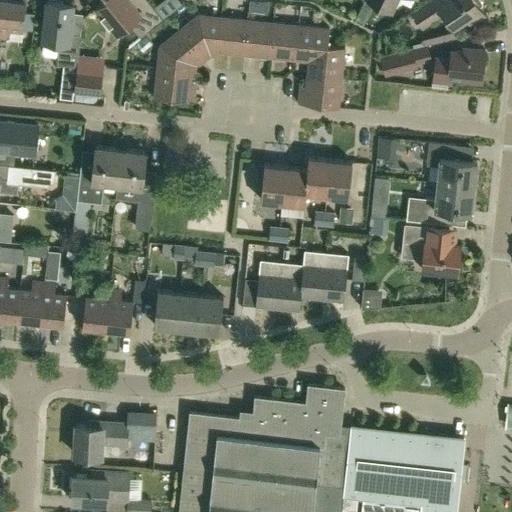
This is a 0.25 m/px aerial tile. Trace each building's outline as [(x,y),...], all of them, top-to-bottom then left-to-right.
[(2,0),(0,24),(0,37),(10,38),(11,29),(24,31),(26,0),(2,0)] [(78,54),(80,32),(69,31),(71,12),(73,1),(64,0),(45,0),(42,38),(43,38),(42,51),(45,54),(58,55),(57,63),(63,63),(77,65),(78,54)] [(147,31),(163,18),(155,8),(152,4),(141,12),(130,0),(103,0),(95,7),(116,32),(135,17),(147,31)] [(362,24),(373,1),(391,9),(395,0),(363,0),(353,20),(362,24)] [(425,0),(411,9),(423,26),(444,13),(453,26),(466,17),(470,22),(484,12),(479,5),(481,3),(482,1),(480,0),(425,0)] [(155,8),(163,18),(171,12),(163,2),(155,8)] [(218,49),(222,14),(199,12),(179,28),(205,59),(218,49)] [(244,52),(248,17),(222,14),(218,49),(244,52)] [(270,55),(273,20),(248,17),(244,52),(270,55)] [(296,58),(299,23),(273,20),(270,55),(296,58)] [(309,59),(328,43),(330,26),(299,23),(296,58),(309,59)] [(199,64),(205,59),(179,28),(160,44),(158,66),(193,70),(193,63),(199,64)] [(308,74),(342,77),(345,45),(328,43),(309,59),(308,74)] [(432,60),(428,44),(413,48),(381,56),(385,76),(390,75),(418,68),(417,64),(432,60)] [(451,84),(452,75),(482,78),(485,48),(463,46),(462,50),(451,48),(450,57),(436,56),(433,87),(447,88),(447,84),(451,84)] [(191,86),(193,70),(158,66),(155,96),(195,100),(196,87),(191,86)] [(77,69),(75,89),(99,92),(101,72),(77,69)] [(339,106),(342,77),(308,74),(306,90),(300,89),(299,102),(339,106)] [(36,152),(38,122),(0,118),(0,157),(7,158),(7,149),(36,152)] [(437,181),(475,184),(477,159),(454,157),(456,143),(429,140),(427,163),(439,164),(437,181)] [(102,202),(104,185),(104,181),(117,182),(121,147),(95,144),(93,162),(81,161),(76,211),(72,246),(86,248),(91,201),(102,202)] [(121,147),(117,182),(130,184),(128,197),(153,200),(156,169),(144,168),(146,150),(121,147)] [(327,193),(331,158),(309,155),(308,168),(305,191),(327,193)] [(331,158),(327,193),(349,196),(353,160),(331,158)] [(282,200),(286,165),(264,163),(260,197),(282,200)] [(0,189),(18,192),(19,182),(49,185),(55,181),(56,169),(12,164),(9,164),(7,181),(0,180),(0,189)] [(305,191),(308,168),(286,165),(282,200),(304,202),(305,191)] [(219,192),(220,182),(206,180),(205,191),(219,192)] [(472,211),(475,184),(437,181),(435,198),(423,197),(422,201),(408,199),(407,218),(466,224),(467,210),(472,211)] [(315,209),(313,224),(323,225),(324,210),(315,209)] [(324,210),(323,225),(332,226),(334,211),(324,210)] [(0,211),(0,238),(11,239),(14,213),(0,211)] [(456,228),(404,222),(401,251),(423,253),(421,268),(458,272),(460,244),(454,243),(456,228)] [(269,225),(268,239),(277,240),(279,226),(269,225)] [(279,226),(277,240),(287,241),(289,226),(279,226)] [(174,244),(172,258),(183,259),(183,257),(184,244),(174,244)] [(322,297),(327,251),(306,248),(305,262),(301,295),(322,297)] [(204,265),(205,250),(195,250),(194,264),(204,265)] [(214,251),(205,250),(204,265),(213,266),(214,251)] [(327,251),(322,297),(344,300),(349,253),(327,251)] [(366,255),(354,254),(351,279),(364,280),(366,255)] [(278,307),(283,260),(261,258),(256,305),(278,307)] [(301,295),(305,262),(283,260),(278,307),(300,309),(301,295)] [(56,282),(52,282),(53,272),(45,271),(44,281),(40,319),(52,321),(52,324),(64,326),(67,292),(55,291),(56,282)] [(17,321),(20,287),(9,286),(9,277),(0,276),(0,315),(6,316),(6,320),(17,321)] [(40,319),(44,281),(33,280),(32,289),(20,287),(17,321),(28,322),(28,318),(40,319)] [(107,327),(111,288),(99,287),(98,296),(86,294),(82,328),(94,329),(95,326),(107,327)] [(111,288),(107,327),(119,328),(118,332),(130,333),(134,299),(121,298),(122,290),(111,288)] [(176,327),(180,290),(158,288),(154,325),(176,327)] [(198,329),(202,293),(180,290),(176,327),(198,329)] [(202,293),(198,329),(220,332),(224,295),(202,293)] [(190,411),(178,511),(341,511),(342,507),(344,492),(352,428),(341,427),(343,412),(343,411),(346,388),(308,384),(306,401),(255,396),(252,418),(190,411)] [(126,443),(126,439),(128,422),(89,420),(89,424),(76,423),(74,453),(101,455),(102,441),(126,443)] [(344,492),(342,507),(345,508),(356,509),(358,495),(363,495),(361,511),(427,511),(428,509),(452,511),(455,511),(464,436),(421,431),(365,425),(352,423),(352,428),(344,492)] [(74,474),(72,500),(107,502),(107,498),(128,499),(128,498),(129,480),(130,471),(92,469),(92,475),(74,474)] [(128,499),(126,511),(149,511),(151,500),(140,499),(128,498),(128,499)]
